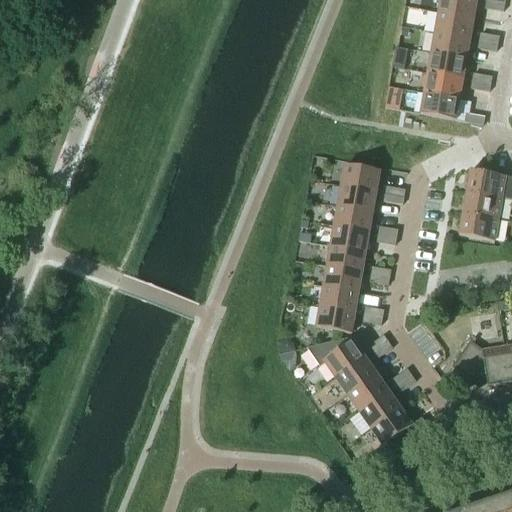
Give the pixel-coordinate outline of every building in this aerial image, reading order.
[(473,22),(477,2),(467,0),(440,0),(438,16),(473,22)] [(503,14),(504,6),(486,3),(484,11),(503,14)] [(470,42),(473,22),(438,16),(434,36),(470,42)] [(466,62),(470,42),(434,36),(431,56),(466,62)] [(497,47),(499,39),(480,36),(479,43),(497,47)] [(496,54),(497,47),(479,43),(477,51),(496,54)] [(462,84),(466,62),(431,56),(427,77),(462,84)] [(490,87),(491,79),(473,76),(472,84),(490,87)] [(459,102),(462,84),(427,77),(424,96),(459,102)] [(489,94),(490,87),(472,84),(470,91),(489,94)] [(455,123),(459,102),(424,96),(420,116),(455,123)] [(483,128),(484,120),(466,117),(464,124),(483,128)] [(376,195),(380,174),(344,168),(341,189),(376,195)] [(511,202),(511,180),(470,173),(466,194),(511,202)] [(372,214),(376,195),(341,189),(337,208),(372,214)] [(403,200),(405,192),(386,189),(385,197),(403,200)] [(498,222),(502,201),(511,202),(466,194),(462,216),(498,222)] [(402,207),(403,200),(385,197),(383,204),(402,207)] [(369,235),(372,214),(337,208),(334,229),(369,235)] [(494,244),(498,222),(462,216),(459,238),(494,244)] [(365,256),(369,235),(334,229),(330,249),(365,256)] [(396,240),(398,232),(379,229),(378,237),(396,240)] [(395,247),(396,240),(378,237),(376,244),(395,247)] [(362,275),(365,256),(330,249),(327,269),(362,275)] [(358,294),(362,275),(327,269),(323,288),(358,294)] [(389,280),(391,273),(372,269),(371,277),(389,280)] [(388,288),(389,280),(371,277),(369,284),(388,288)] [(355,315),(358,294),(323,288),(319,309),(355,315)] [(511,311),(511,309),(511,303),(496,305),(498,314),(511,311)] [(351,336),(355,315),(319,309),(316,330),(351,336)] [(382,320),(383,313),(365,310),(364,317),(382,320)] [(381,328),(382,320),(364,317),(362,325),(381,328)] [(373,357),(388,346),(383,338),(368,349),(373,357)] [(509,386),(503,349),(482,353),(473,346),(476,342),(473,340),(451,370),(472,385),(478,377),(485,375),(487,389),(509,386)] [(336,382),(366,362),(353,343),(323,364),(336,382)] [(376,361),(392,351),(388,346),(373,357),(376,361)] [(511,385),(511,347),(503,349),(509,386),(511,385)] [(347,398),(376,377),(366,362),(336,382),(347,398)] [(395,388),(410,377),(407,372),(391,382),(395,388)] [(359,414),(388,393),(376,377),(347,398),(359,414)] [(400,395),(415,384),(410,377),(395,388),(400,395)] [(371,431),(400,411),(388,393),(359,414),(371,431)] [(383,448),(412,428),(400,411),(371,431),(383,448)] [(426,432),(441,421),(437,415),(422,426),(426,432)] [(511,511),(511,494),(500,499),(504,511),(511,511)] [(504,511),(500,499),(479,506),(481,511),(504,511)]
